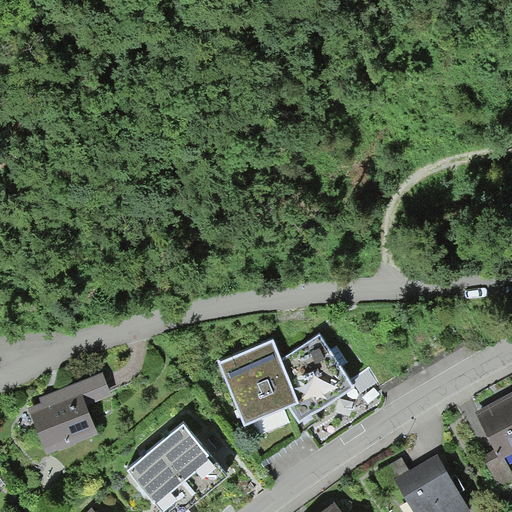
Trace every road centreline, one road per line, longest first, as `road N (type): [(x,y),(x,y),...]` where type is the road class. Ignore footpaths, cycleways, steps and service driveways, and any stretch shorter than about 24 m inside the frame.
road 1 (residential): [(511,281),(267,295),(129,328),(0,383)]
road 2 (residential): [(262,511),(350,441),(511,349)]
road 3 (track): [(511,152),(413,183),(387,241),(388,287)]
